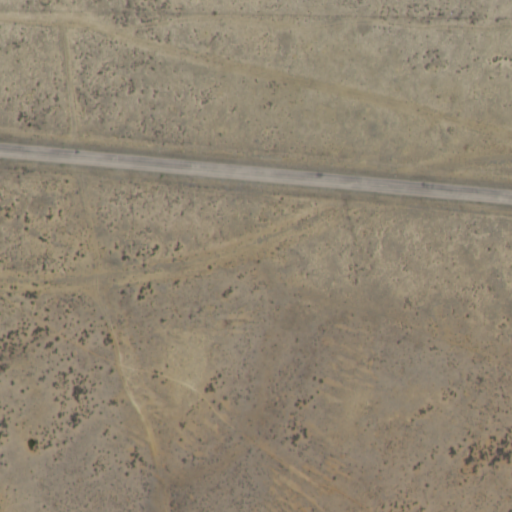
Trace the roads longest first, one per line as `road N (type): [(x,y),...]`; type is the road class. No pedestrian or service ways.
road 1 (tertiary): [(0,147),(511,196)]
road 2 (track): [(108,511),(95,255),(78,154)]
road 3 (track): [(78,154),(59,0)]
